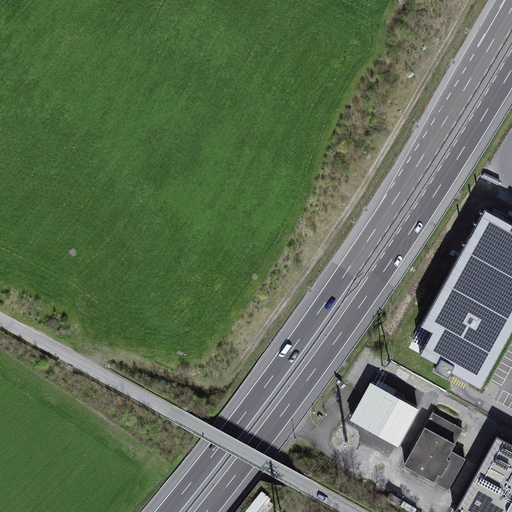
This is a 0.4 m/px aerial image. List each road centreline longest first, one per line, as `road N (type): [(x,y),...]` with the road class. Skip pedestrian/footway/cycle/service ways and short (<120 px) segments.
road 1 (motorway): [(510,0),(334,289),(166,511)]
road 2 (motorway): [(212,511),(363,312),(511,71)]
